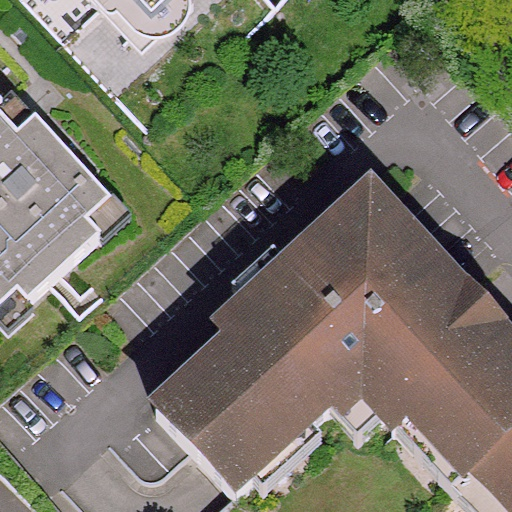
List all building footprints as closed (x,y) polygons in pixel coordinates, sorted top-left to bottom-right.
[(92,0),(104,12),(117,0),(134,0),(156,23),(181,0),(92,0)] [(134,0),(117,0),(104,12),(146,59),(198,11),(188,0),(181,0),(156,23),(134,0)] [(0,329),(6,336),(27,316),(37,327),(109,261),(96,246),(120,223),(49,146),(30,163),(7,138),(14,131),(0,115),(0,329)] [(18,135),(14,131),(7,138),(30,163),(49,146),(29,124),(18,135)] [(383,251),(397,239),(403,232),(356,181),(305,227),(321,245),(353,217),(383,251)] [(511,511),(511,365),(485,335),(457,359),(427,325),(454,302),(397,239),(383,251),(353,217),(321,245),(310,256),(302,248),(215,326),(225,338),(150,407),(225,492),(246,474),(284,438),(278,431),(297,414),(304,422),(323,405),(348,383),(377,416),(391,404),(401,414),(410,408),(432,431),(423,439),(461,481),(469,473),(505,511),(511,511)] [(124,220),(120,223),(96,246),(109,261),(114,265),(141,240),(124,220)] [(457,359),(485,335),(497,324),(466,290),(454,302),(427,325),(457,359)] [(27,316),(6,336),(3,339),(19,355),(43,335),(37,327),(27,316)] [(348,383),(323,405),(352,438),(377,416),(348,383)] [(448,493),(451,491),(461,481),(423,439),(432,431),(410,408),(401,414),(388,425),(448,493)] [(284,438),(246,474),(257,485),(315,433),(304,422),(297,414),(278,431),(284,438)] [(505,511),(469,473),(461,481),(451,491),(469,511),(505,511)]
